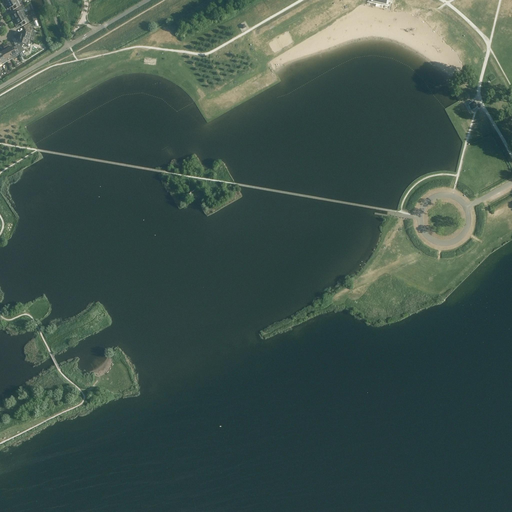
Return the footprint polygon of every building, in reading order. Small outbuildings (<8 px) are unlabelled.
[(16,0),(14,0),(2,7),(3,9),(6,7),(8,10),(13,7),(14,10),(20,7),(16,0)] [(15,21),(22,16),(20,12),(22,11),(21,8),(15,11),(16,14),(12,16),(15,21)] [(25,15),(22,16),(15,21),(10,23),(11,25),(14,24),(16,27),(21,24),(23,26),(29,23),(25,15)] [(20,32),(19,38),(27,40),(29,35),(31,36),(33,31),(30,30),(29,28),(31,27),(29,24),(23,27),(25,30),(26,30),(25,34),(20,32)] [(27,40),(19,38),(17,43),(19,44),(18,46),(19,47),(17,49),(19,53),(20,55),(23,53),(20,49),(22,48),(23,45),(28,46),(30,41),(27,40)] [(6,45),(4,46),(11,58),(12,59),(17,57),(16,55),(19,53),(17,49),(14,51),(12,47),(9,49),(6,45)] [(11,58),(4,46),(3,47),(5,51),(2,53),(7,62),(12,59),(11,58)] [(474,102),(468,106),(471,112),(478,108),(474,102)]
